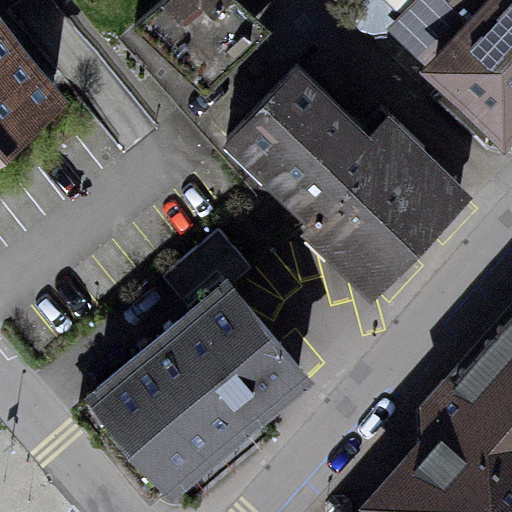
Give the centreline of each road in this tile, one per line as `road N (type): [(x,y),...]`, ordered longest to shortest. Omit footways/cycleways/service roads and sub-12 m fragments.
road 1 (residential): [(511,229),(261,511)]
road 2 (residential): [(0,375),(122,511)]
